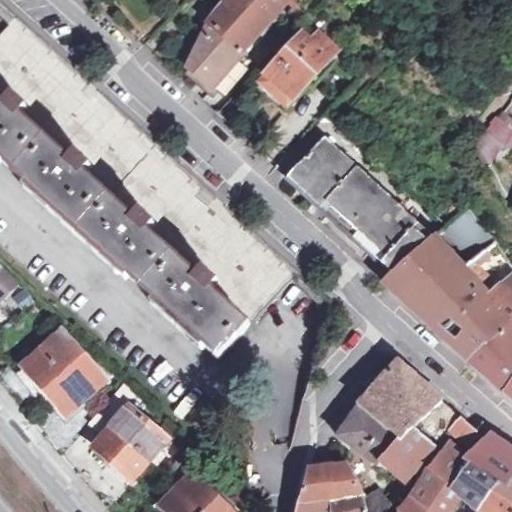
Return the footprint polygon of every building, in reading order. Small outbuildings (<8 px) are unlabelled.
[(223,0),(210,17),(193,71),(214,89),(247,50),(254,57),(261,48),(254,42),(289,0),(223,0)] [(18,19),(0,38),(0,74),(23,95),(30,87),(50,103),(41,113),(87,155),(95,146),(112,161),(104,171),(152,214),(159,206),(175,219),(168,228),(217,272),(225,263),(241,278),(233,287),(264,315),(302,273),(18,19)] [(289,110),(333,60),(306,35),(262,86),(289,110)] [(23,95),(0,74),(0,163),(219,363),(264,315),(233,287),(241,278),(225,263),(217,272),(168,228),(175,219),(159,206),(152,214),(104,171),(112,161),(95,146),(87,155),(41,113),(50,103),(30,87),(23,95)] [(511,100),(473,145),(490,160),(511,135),(511,100)] [(326,137),(289,178),(384,262),(393,251),(406,263),(434,236),(326,137)] [(467,204),(445,225),(477,260),(463,274),(511,323),(511,328),(472,361),(507,392),(511,385),(511,263),(497,242),(479,258),(462,239),(481,222),(467,204)] [(477,260),(445,225),(434,236),(406,263),(393,251),(384,262),(396,273),(386,283),(472,361),(511,328),(511,323),(463,274),(477,260)] [(0,299),(14,286),(0,272),(0,299)] [(65,418),(105,385),(64,336),(20,373),(28,382),(32,379),(65,418)] [(402,364),(364,408),(403,442),(419,423),(427,431),(430,426),(447,442),(456,433),(468,444),(475,445),(483,435),(402,364)] [(131,480),(168,441),(134,409),(141,403),(126,389),(91,426),(106,440),(97,449),(131,480)] [(391,458),(403,442),(364,408),(343,437),(381,469),(391,458)] [(417,473),(444,445),(427,431),(419,423),(403,442),(391,458),(417,473)] [(511,448),(494,436),(473,458),(471,461),(498,485),(511,493),(511,448)] [(413,501),(403,511),(450,511),(460,498),(479,511),(498,485),(471,461),(473,458),(455,444),(432,473),(422,489),(413,501)] [(189,448),(167,474),(178,484),(196,465),(198,467),(203,462),(189,448)] [(301,511),(336,511),(334,503),(367,493),(352,469),(312,469),(301,511)] [(236,511),(240,506),(211,480),(206,484),(194,473),(165,505),(172,511),(236,511)] [(479,511),(511,511),(511,493),(498,485),(479,511)] [(336,511),(371,511),(369,502),(367,493),(334,503),(336,511)] [(386,511),(394,505),(385,493),(369,502),(371,511),(386,511)]
